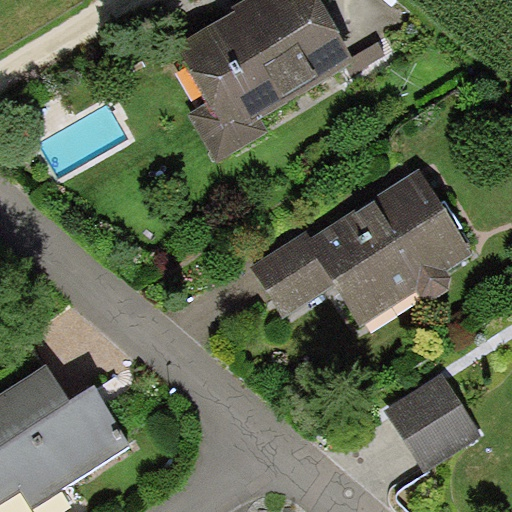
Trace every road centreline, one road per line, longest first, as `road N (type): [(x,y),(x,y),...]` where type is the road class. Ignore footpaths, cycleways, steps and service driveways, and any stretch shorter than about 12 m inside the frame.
road 1 (residential): [(0,203),(281,446)]
road 2 (track): [(0,77),(118,0)]
